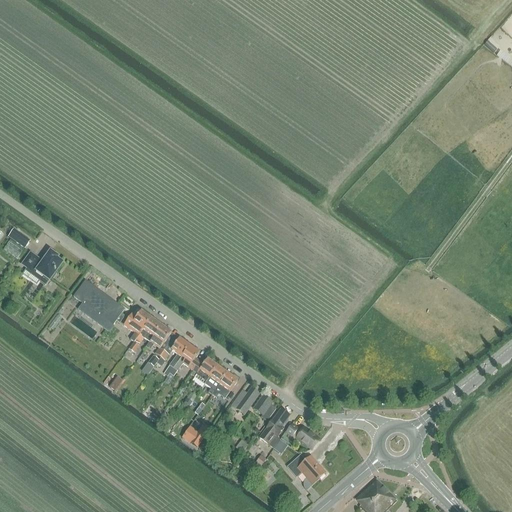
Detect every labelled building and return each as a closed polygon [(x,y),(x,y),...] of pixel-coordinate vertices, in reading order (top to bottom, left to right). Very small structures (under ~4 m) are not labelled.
[(13,231),(8,238),(25,250),(30,242),(13,231)] [(50,283),(54,278),(64,264),(58,259),(59,258),(50,251),(42,261),(30,253),(21,266),(32,274),(33,273),(35,274),(35,275),(40,279),(38,281),(45,286),(48,282),(50,283)] [(125,310),(86,282),(85,282),(73,298),(82,304),(79,309),(110,331),(125,310)] [(135,341),(151,320),(140,312),(131,323),(138,328),(131,338),(135,341)] [(53,329),(62,317),(58,314),(48,325),(53,329)] [(149,344),(161,327),(151,320),(135,341),(140,344),(143,339),(149,344)] [(161,327),(149,344),(146,348),(150,351),(153,346),(158,350),(155,355),(160,359),(164,353),(163,352),(168,346),(165,343),(171,334),(170,333),(170,332),(167,329),(166,330),(161,327)] [(168,378),(189,347),(175,337),(164,353),(160,359),(158,361),(156,364),(157,364),(161,367),(172,352),(177,356),(163,375),(168,378)] [(134,344),(129,351),(134,354),(139,347),(138,347),(134,344)] [(193,372),(199,362),(195,359),(199,354),(189,347),(168,378),(171,380),(182,365),(193,372)] [(139,364),(146,357),(141,352),(134,360),(139,364)] [(156,364),(158,361),(153,357),(142,372),(148,376),(157,364),(156,364)] [(205,386),(218,368),(207,360),(203,365),(199,362),(193,372),(197,375),(192,383),(202,390),(205,386)] [(213,397),(228,375),(218,368),(205,386),(211,390),(208,394),(213,397)] [(111,390),(118,378),(112,375),(105,387),(111,390)] [(228,375),(213,397),(217,400),(224,390),(229,393),(237,382),(228,375)] [(231,407),(236,410),(245,416),(248,411),(260,395),(251,389),(248,395),(243,391),(231,407)] [(267,423),(276,410),(272,406),(273,404),(263,397),(253,410),(262,417),(261,419),(267,423)] [(215,411),(215,412),(213,415),(213,416),(211,418),(216,421),(218,419),(225,409),(219,405),(215,411)] [(281,410),(273,421),(259,439),(274,450),(281,441),(277,438),(278,437),(279,437),(284,429),(282,428),(291,417),(281,410)] [(155,411),(151,418),(156,421),(160,414),(155,411)] [(292,426),(286,434),(295,440),(296,440),(312,452),(320,441),(304,430),(301,434),(298,431),(298,430),(292,426)] [(202,427),(198,433),(190,444),(197,449),(209,432),(202,427)] [(235,448),(241,453),(247,446),(241,441),(235,448)] [(261,466),(265,458),(259,455),(255,463),(261,466)] [(287,469),(288,470),(296,480),(302,474),(307,480),(305,482),(304,484),(304,486),(304,488),(305,490),(307,493),(326,475),(311,457),(306,462),(301,456),(287,469)] [(256,475),(262,484),(270,477),(264,469),(256,475)] [(387,511),(398,501),(377,480),(356,501),(361,507),(360,508),(364,511),(387,511)]
